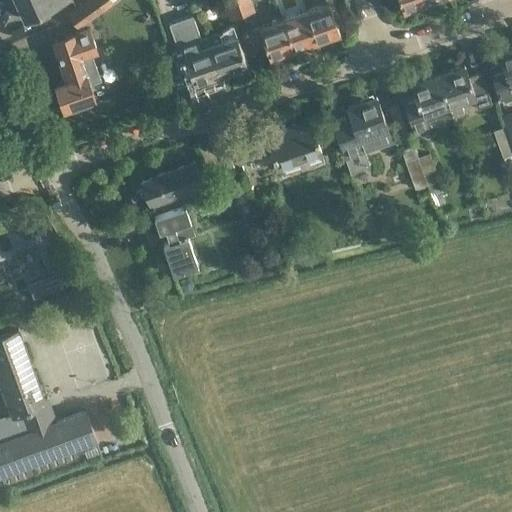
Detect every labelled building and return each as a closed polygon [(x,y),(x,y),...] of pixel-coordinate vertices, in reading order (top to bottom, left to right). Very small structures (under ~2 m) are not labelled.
[(16,0),(25,19),(66,0),(16,0)] [(88,0),(69,14),(78,27),(112,3),(110,0),(88,0)] [(243,15),(238,0),(222,0),(230,19),(243,15)] [(238,0),(243,15),(255,11),(251,0),(238,0)] [(427,2),(426,0),(400,0),(404,10),(427,2)] [(306,10),(316,40),(340,32),(330,2),(306,10)] [(316,40),(306,10),(283,18),(293,48),(316,40)] [(221,74),(209,36),(201,39),(193,14),(169,23),(182,60),(176,62),(180,73),(190,70),(194,83),(221,74)] [(293,48),(283,18),(260,27),(249,31),(255,49),(266,45),(270,57),(293,48)] [(247,64),(241,47),(233,24),(232,24),(219,33),(209,36),(221,74),(247,64)] [(82,109),(97,103),(95,98),(97,98),(82,55),(98,49),(90,27),(55,40),(69,81),(57,85),(65,109),(80,103),(82,109)] [(511,46),(499,52),(511,88),(511,46)] [(480,71),(468,75),(464,64),(437,74),(448,104),(452,115),(453,118),(465,114),(460,100),(475,95),(479,107),(491,102),(480,71)] [(452,115),(448,104),(437,74),(411,83),(415,94),(404,98),(414,128),(452,115)] [(351,171),(370,164),(365,150),(393,141),(377,95),(348,105),(349,107),(330,113),(351,171)] [(511,109),(502,114),(506,125),(511,142),(511,109)] [(277,165),(322,150),(310,118),(234,146),(240,162),(272,151),(277,165)] [(511,142),(506,125),(493,130),(503,156),(511,153),(511,142)] [(423,170),(418,157),(413,144),(400,149),(410,175),(423,170)] [(423,170),(427,182),(440,178),(431,152),(418,157),(423,170)] [(151,204),(204,184),(195,160),(142,180),(151,204)] [(194,191),(199,207),(222,199),(217,183),(194,191)] [(173,272),(198,264),(189,235),(195,233),(186,205),(154,216),(160,231),(166,229),(170,240),(164,243),(173,272)] [(64,279),(59,266),(27,278),(32,291),(64,279)] [(0,472),(96,437),(86,408),(55,420),(47,396),(43,398),(18,327),(0,333),(0,404),(4,416),(0,417),(0,472)]
